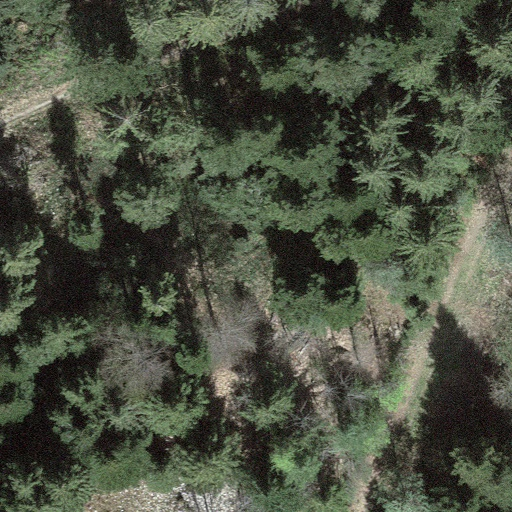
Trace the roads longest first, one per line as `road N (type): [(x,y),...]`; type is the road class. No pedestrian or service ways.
road 1 (track): [(384,511),(511,167)]
road 2 (track): [(184,0),(0,110)]
